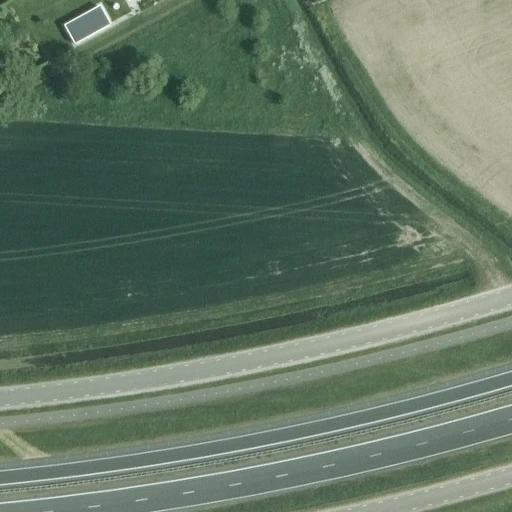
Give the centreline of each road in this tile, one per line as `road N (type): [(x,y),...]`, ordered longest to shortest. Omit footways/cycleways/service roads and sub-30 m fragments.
road 1 (unclassified): [(0,399),(230,366),(511,296)]
road 2 (trunk): [(511,379),(258,441),(0,479)]
road 3 (trunk): [(59,511),(330,466),(511,419)]
road 4 (unclassified): [(376,511),(511,477)]
